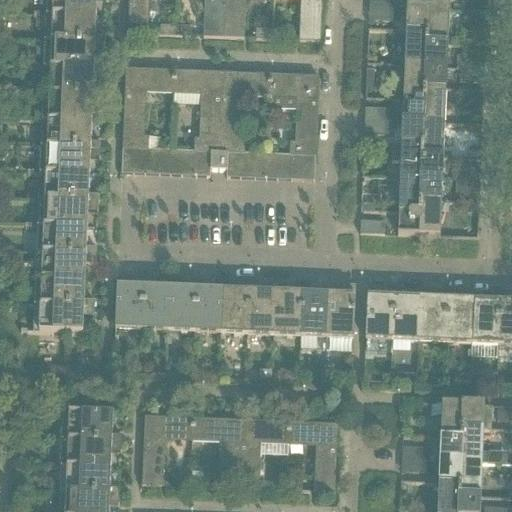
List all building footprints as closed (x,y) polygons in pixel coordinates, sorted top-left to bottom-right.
[(46,0),(45,18),(95,20),(96,2),(106,2),(106,0),(46,0)] [(149,0),(128,0),(127,37),(148,38),(149,0)] [(204,0),(203,41),(223,41),(225,0),(204,0)] [(245,0),(225,0),(223,41),(244,42),(245,0)] [(300,0),(299,44),(320,45),(321,0),(300,0)] [(407,0),(407,13),(449,14),(449,0),(407,0)] [(407,13),(406,35),(427,36),(426,48),(447,49),(449,14),(407,13)] [(45,18),(44,45),(104,47),(105,39),(95,39),(95,20),(45,18)] [(159,39),(175,39),(176,29),(160,28),(159,39)] [(176,29),(175,39),(191,40),(192,30),(176,29)] [(256,43),(271,43),(272,33),(256,32),(256,43)] [(272,33),(271,43),(287,44),(287,33),(272,33)] [(406,35),(405,69),(447,71),(447,49),(426,48),(427,36),(406,35)] [(44,45),(43,71),(93,73),(94,54),(104,55),(104,47),(44,45)] [(405,69),(403,103),(424,104),(425,92),(446,93),(447,71),(405,69)] [(43,71),(42,98),(102,100),(103,92),(93,92),(93,73),(43,71)] [(126,73),(122,153),(135,153),(148,154),(160,154),(161,142),(149,142),(144,141),(146,97),(173,98),(174,74),(126,73)] [(194,155),(198,156),(211,156),(219,156),(222,76),(174,74),(173,98),(201,99),(199,143),(194,143),(194,155)] [(222,76),(219,156),(227,157),(240,157),(244,157),(245,145),(240,145),(241,101),(269,102),(270,78),(222,76)] [(290,159),(303,160),(315,160),(318,80),(270,78),(269,102),(297,103),(295,147),(290,147),(290,159)] [(403,103),(402,126),(444,127),(446,93),(425,92),(424,104),(403,103)] [(42,98),(41,124),(91,126),(92,108),(102,108),(102,100),(42,98)] [(400,141),(400,111),(366,111),(366,141),(400,141)] [(41,124),(40,150),(100,153),(100,145),(90,145),(91,126),(41,124)] [(402,126),(401,148),(422,149),(422,161),(443,161),(444,127),(402,126)] [(401,148),(400,182),(442,184),(443,161),(422,161),(422,149),(401,148)] [(40,150),(39,177),(89,179),(90,160),(100,161),(100,153),(40,150)] [(469,151),(469,161),(479,162),(479,151),(469,151)] [(135,153),(122,153),(121,177),(134,177),(135,153)] [(148,154),(135,153),(134,177),(147,178),(148,154)] [(160,154),(148,154),(147,178),(159,178),(160,154)] [(173,155),(160,154),(159,178),(172,179),(173,155)] [(184,179),(185,155),(173,155),(172,179),(184,179)] [(198,156),(194,155),(185,155),(184,179),(197,180),(198,156)] [(210,180),(210,174),(211,156),(198,156),(197,180),(210,180)] [(210,174),(227,175),(227,157),(219,156),(211,156),(210,174)] [(226,181),(239,181),(240,157),(227,157),(227,175),(226,181)] [(239,181),(252,182),(253,158),(244,157),(240,157),(239,181)] [(252,182),(264,182),(265,158),(253,158),(252,182)] [(264,182),(277,183),(278,159),(265,158),(264,182)] [(278,159),(277,183),(289,183),(290,159),(278,159)] [(290,159),(289,183),(302,184),(303,160),(290,159)] [(303,160),(302,184),(315,184),(315,160),(303,160)] [(39,177),(38,204),(98,206),(98,198),(88,198),(89,179),(39,177)] [(400,182),(399,216),(420,217),(420,205),(441,206),(442,184),(400,182)] [(38,204),(37,230),(87,232),(88,214),(98,214),(98,206),(38,204)] [(420,217),(399,216),(398,239),(440,241),(441,206),(420,205),(420,217)] [(37,230),(36,256),(96,259),(96,251),(86,251),(87,232),(37,230)] [(36,256),(35,283),(85,285),(85,266),(95,267),(96,259),(36,256)] [(115,333),(141,334),(143,280),(135,280),(135,290),(116,290),(115,333)] [(141,334),(167,335),(169,292),(151,291),(151,281),(143,280),(141,334)] [(167,335),(194,337),(196,282),(188,282),(188,293),(169,292),(167,335)] [(194,337),(220,338),(222,294),(204,293),(204,283),(196,282),(194,337)] [(35,283),(34,309),(94,312),(94,304),(84,303),(85,285),(35,283)] [(220,338),(247,339),(249,285),(241,284),(241,294),(222,294),(220,338)] [(247,339),(273,340),(275,296),(256,295),(257,285),(249,285),(247,339)] [(273,340),(299,341),(302,287),(294,286),(293,296),(275,296),(273,340)] [(326,348),(326,342),(328,298),(309,297),(309,287),(302,287),(299,341),(300,341),(300,353),(322,354),(323,348),(326,348)] [(328,298),(326,342),(353,343),(355,289),(347,288),(346,298),(328,298)] [(365,343),(392,344),(394,290),(386,290),(386,300),(367,299),(365,343)] [(392,344),(418,345),(420,301),(401,300),(402,290),(394,290),(392,344)] [(418,345),(445,346),(447,292),(439,292),(438,302),(420,301),(418,345)] [(445,346),(471,347),(473,303),(454,303),(455,293),(447,292),(445,346)] [(471,347),(498,348),(500,294),(492,294),(491,304),(473,303),(471,347)] [(500,294),(498,348),(511,348),(511,304),(507,305),(508,295),(500,294)] [(94,312),(34,309),(33,336),(83,338),(83,319),(93,319),(94,312)] [(391,377),(391,387),(407,388),(408,377),(391,377)] [(442,408),(441,443),(462,444),(462,432),(483,433),(491,433),(492,410),(442,408)] [(63,430),(62,444),(122,446),(122,439),(112,438),(113,419),(63,417),(63,418),(69,418),(69,430),(63,430)] [(165,444),(192,445),(193,422),(144,420),(142,490),(163,490),(165,444)] [(218,492),(239,493),(241,424),(193,422),(192,445),(220,447),(218,492)] [(261,448),(288,449),(289,426),(241,424),(239,493),(259,494),(261,448)] [(289,426),(288,449),(316,450),(314,496),(335,497),(338,428),(289,426)] [(441,443),(440,465),(482,467),(487,467),(488,456),(482,456),(483,433),(462,432),(462,444),(441,443)] [(61,470),(111,472),(111,454),(121,454),(122,446),(62,444),(62,458),(68,458),(67,470),(61,470)] [(402,451),(401,465),(430,466),(430,452),(402,451)] [(440,465),(439,487),(460,488),(460,500),(481,501),(482,467),(440,465)] [(60,483),(60,497),(120,499),(120,491),(110,491),(111,472),(61,470),(61,471),(67,471),(66,483),(60,483)] [(175,491),(191,491),(191,481),(175,480),(175,491)] [(191,481),(191,491),(207,492),(207,482),(191,481)] [(271,495),(286,495),(287,485),(271,484),(271,495)] [(287,485),(286,495),(302,496),(303,485),(287,485)] [(439,487),(437,511),(480,511),(481,501),(460,500),(460,488),(439,487)] [(60,497),(59,511),(109,511),(109,507),(119,507),(120,499),(60,497)]
